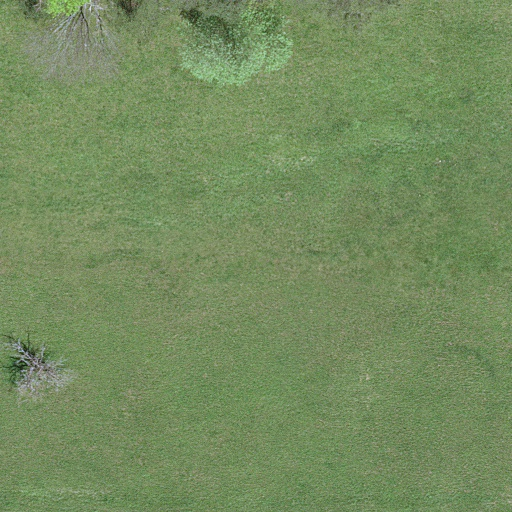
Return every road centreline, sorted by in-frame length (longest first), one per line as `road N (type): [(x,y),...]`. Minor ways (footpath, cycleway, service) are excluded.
road 1 (track): [(0,231),(224,185),(511,140)]
road 2 (track): [(0,496),(407,511)]
